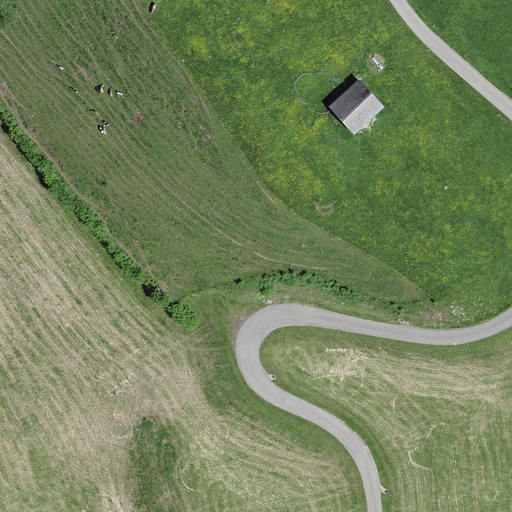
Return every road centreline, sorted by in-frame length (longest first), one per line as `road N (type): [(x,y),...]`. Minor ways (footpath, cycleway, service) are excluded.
road 1 (unclassified): [(375,511),(355,446),(261,384),(249,362),(251,334),(270,319),(299,316),(448,338),(511,316)]
road 2 (unclassified): [(511,110),(397,0)]
